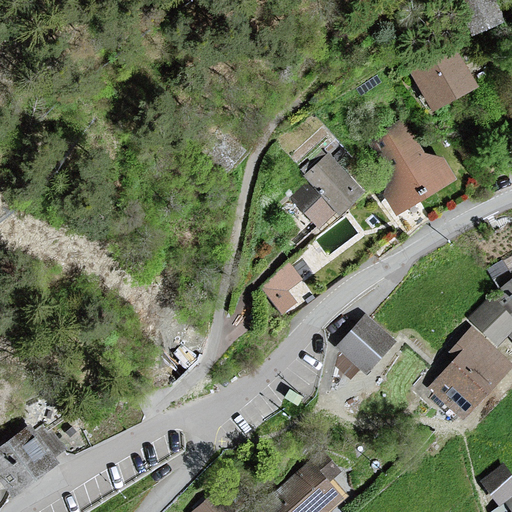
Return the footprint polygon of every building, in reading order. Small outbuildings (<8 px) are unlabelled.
[(456,0),(472,33),(508,16),(499,0),(456,0)] [(475,87),(453,48),(415,70),(437,109),(475,87)] [(399,119),(365,140),(393,187),(382,194),(395,215),(451,181),(437,157),(426,164),(399,119)] [(228,175),(248,153),(224,132),(204,154),(228,175)] [(295,197),(319,223),(336,207),(340,211),(362,192),(329,155),(307,175),(313,181),(295,197)] [(297,281),(287,268),(286,269),(260,291),(280,315),(295,302),(285,291),(297,281)] [(511,285),(475,318),(497,342),(509,332),(511,335),(511,285)] [(392,343),(363,318),(336,349),(364,374),(392,343)] [(511,365),(473,330),(453,351),(459,356),(431,386),(465,416),(511,365)] [(62,456),(41,429),(25,441),(20,435),(8,444),(0,450),(0,479),(12,495),(62,456)] [(334,471),(321,456),(257,511),(320,511),(338,496),(324,480),(334,471)] [(483,480),(500,505),(506,501),(511,510),(508,511),(511,511),(511,476),(504,466),(483,480)] [(232,511),(223,494),(216,498),(191,511),(232,511)]
